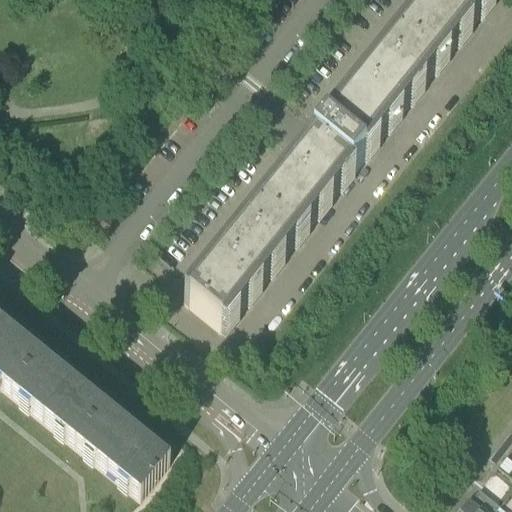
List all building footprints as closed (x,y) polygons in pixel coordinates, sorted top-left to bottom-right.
[(483,0),(433,0),(325,133),(312,149),(300,164),(184,308),(221,337),(490,6),(483,0)] [(170,470),(169,469),(168,468),(168,469),(0,332),(0,392),(140,506),(170,470)] [(511,433),(487,464),(498,473),(511,453),(511,433)] [(482,492),(498,473),(487,464),(472,484),(482,492)] [(479,495),(465,511),(499,511),(500,511),(479,495)]
